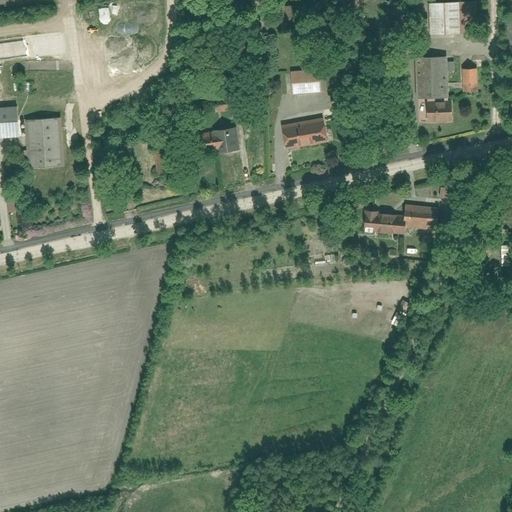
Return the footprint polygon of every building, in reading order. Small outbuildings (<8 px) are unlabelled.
[(475,0),(454,0),(427,1),(428,32),(477,30),(475,0)] [(110,8),(100,8),(101,22),(111,22),(110,8)] [(418,94),(446,93),(446,55),(417,55),(418,94)] [(401,77),(400,66),(386,67),(386,78),(401,77)] [(477,67),(463,68),(463,89),(477,89),(477,67)] [(294,93),(321,91),(319,70),(292,72),(294,93)] [(215,109),(236,106),(234,95),(214,98),(215,109)] [(419,119),(451,118),(451,97),(419,97),(419,119)] [(0,137),(17,136),(15,108),(0,108),(0,137)] [(30,167),(61,164),(57,117),(26,120),(30,167)] [(282,126),(286,147),(327,139),(322,117),(282,126)] [(219,149),(236,146),(234,126),(203,130),(205,146),(218,145),(219,149)] [(102,162),(113,161),(111,144),(99,146),(102,162)] [(154,154),(157,170),(170,169),(168,152),(154,154)] [(441,186),(440,196),(459,198),(460,188),(441,186)] [(18,191),(6,192),(7,210),(19,209),(18,191)] [(403,225),(433,228),(435,208),(405,205),(404,214),(403,225)] [(403,225),(404,214),(365,210),(364,228),(402,232),(403,225)] [(394,324),(405,328),(414,304),(403,300),(394,324)]
